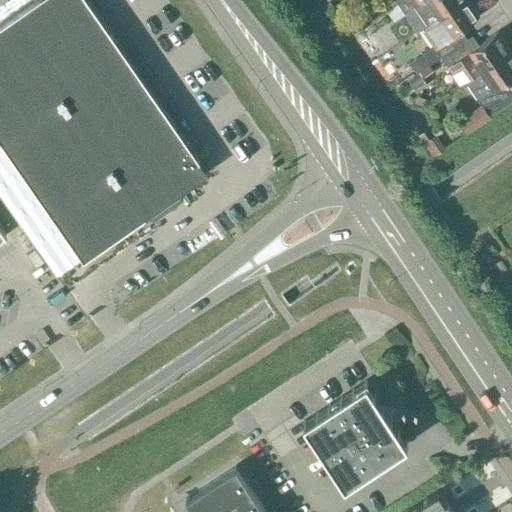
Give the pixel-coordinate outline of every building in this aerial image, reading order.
[(0,190),(42,251),(67,234),(83,257),(208,170),(89,0),(33,0),(0,23),(0,190)] [(400,0),(397,2),(404,12),(415,5),(427,23),(460,0),(400,0)] [(436,43),(434,45),(441,55),(462,40),(455,31),(479,15),(468,0),(460,0),(427,23),(424,25),(436,43)] [(397,2),(387,9),(394,19),(404,12),(397,2)] [(460,84),(465,80),(510,49),(497,31),(469,50),(462,40),(441,55),(448,65),(451,63),(463,81),(460,83),(460,84)] [(434,45),(419,55),(426,65),(441,55),(434,45)] [(485,109),(506,94),(499,84),(511,75),(511,52),(510,49),(465,80),(482,104),(485,109)] [(422,74),(411,81),(417,91),(428,83),(422,74)] [(491,117),(485,109),(482,104),(458,120),(460,124),(467,134),(491,117)] [(345,483),(408,442),(366,379),(303,420),(345,483)] [(266,511),(236,465),(186,497),(195,511),(266,511)] [(402,511),(453,511),(438,489),(402,511)]
